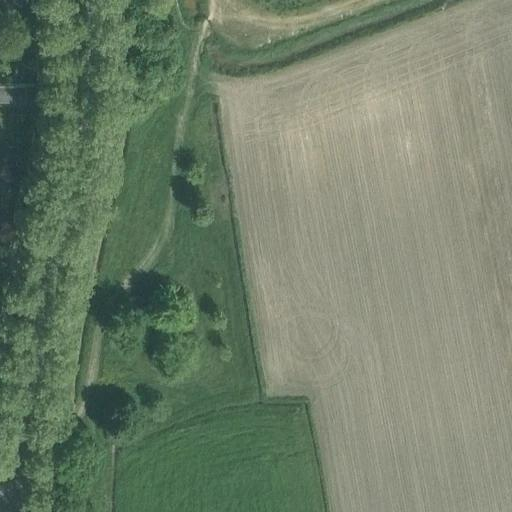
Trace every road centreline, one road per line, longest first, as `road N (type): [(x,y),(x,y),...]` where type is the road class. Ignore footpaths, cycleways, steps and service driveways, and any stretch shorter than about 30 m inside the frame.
road 1 (tertiary): [(72,152),(30,363)]
road 2 (tertiary): [(72,152),(93,99),(92,0)]
road 3 (tertiary): [(67,0),(72,152)]
road 4 (tertiary): [(24,511),(30,363)]
road 5 (tertiary): [(30,363),(0,481)]
